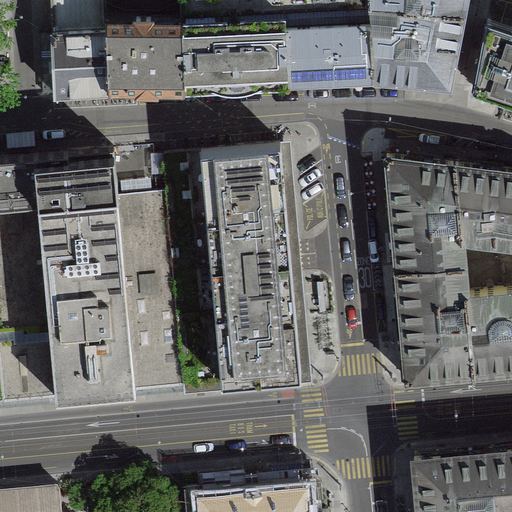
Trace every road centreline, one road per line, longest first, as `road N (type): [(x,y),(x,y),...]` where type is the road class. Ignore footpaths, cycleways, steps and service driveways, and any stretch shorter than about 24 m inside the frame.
road 1 (tertiary): [(0,443),(365,408)]
road 2 (residential): [(339,109),(0,121)]
road 3 (residential): [(365,408),(339,109)]
road 4 (residential): [(365,408),(511,395)]
road 5 (residential): [(455,121),(478,0)]
